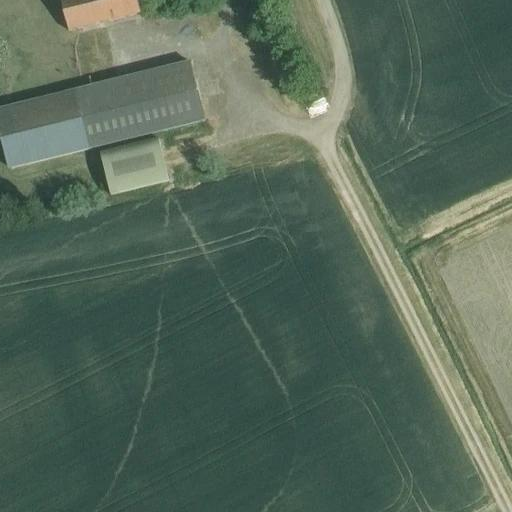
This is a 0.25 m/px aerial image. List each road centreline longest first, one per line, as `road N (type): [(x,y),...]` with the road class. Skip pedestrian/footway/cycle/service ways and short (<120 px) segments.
road 1 (track): [(505,511),(320,127)]
road 2 (unclassified): [(320,127),(342,103),(343,56),(320,0)]
